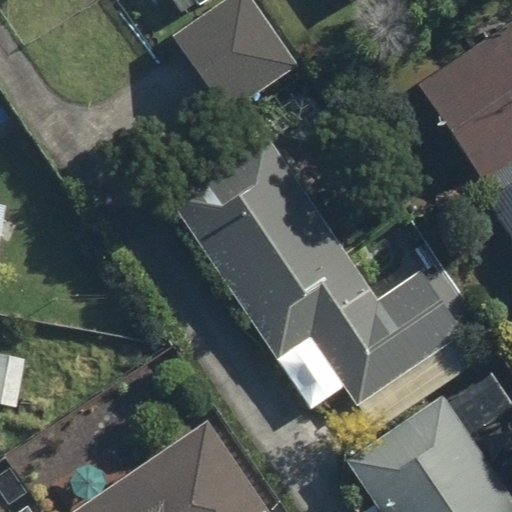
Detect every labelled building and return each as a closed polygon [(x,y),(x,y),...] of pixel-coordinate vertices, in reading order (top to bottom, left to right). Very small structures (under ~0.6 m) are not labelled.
[(164,0),(179,22),(211,0),(164,0)] [(242,0),(229,0),(171,41),(227,119),(294,71),(242,0)] [(364,0),(340,0),(349,11),(364,0)] [(511,34),(413,96),(480,203),(511,183),(511,34)] [(232,127),(247,148),(260,138),(267,148),(320,110),(299,80),(232,127)] [(208,191),(172,218),(276,360),(303,340),(359,417),(465,338),(420,277),(380,306),(259,142),(202,184),(208,191)] [(511,245),(511,190),(487,207),(511,245)] [(511,511),(436,398),(342,459),(376,511),(511,511)] [(258,511),(209,432),(79,511),(258,511)] [(20,511),(13,502),(0,511),(20,511)]
